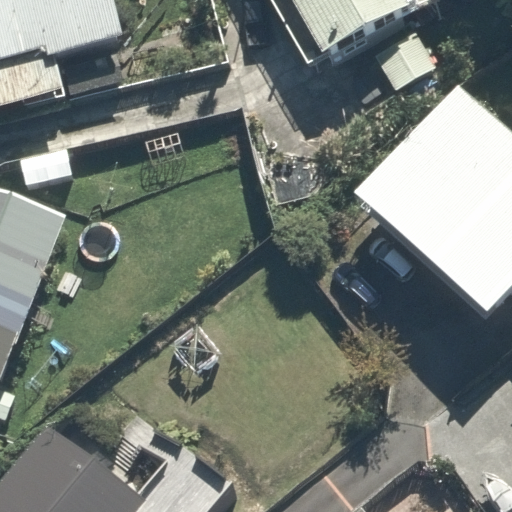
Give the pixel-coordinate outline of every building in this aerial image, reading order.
[(124,41),(114,0),(0,0),(0,109),(59,95),(50,58),(124,41)] [(278,0),(317,68),(435,0),(278,0)] [(511,138),(461,91),(357,203),(484,321),(511,290),(511,138)] [(0,383),(65,223),(0,196),(0,383)] [(135,511),(138,508),(40,429),(0,479),(0,511),(135,511)]
